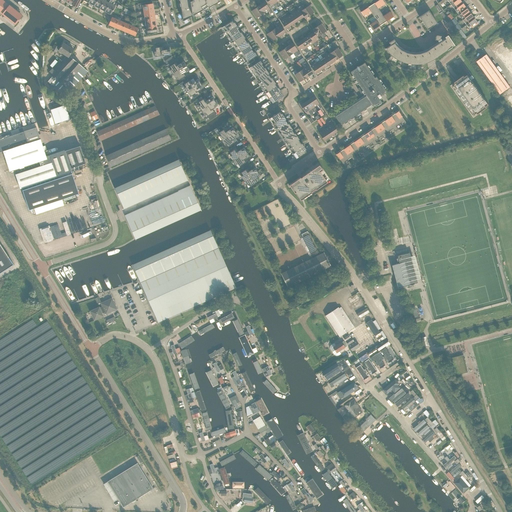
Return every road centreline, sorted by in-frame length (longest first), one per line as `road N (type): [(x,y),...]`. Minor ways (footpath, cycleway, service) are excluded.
road 1 (unclassified): [(432,401),(356,277),(279,182)]
road 2 (unclassified): [(320,154),(492,22)]
road 3 (unclassified): [(91,349),(176,488),(182,511)]
road 4 (unclassified): [(279,182),(180,34)]
road 5 (unknown): [(0,168),(24,214),(50,216),(88,188),(88,155),(78,139)]
road 6 (residential): [(263,356),(235,297),(163,341)]
road 7 (unclassified): [(40,267),(113,237),(98,180)]
road 8 (residential): [(293,94),(407,17)]
road 9 (unclassified): [(173,36),(126,42),(49,0)]
road 10 (unclassified): [(201,455),(184,458),(148,351)]
road 11 (residential): [(201,455),(163,341)]
